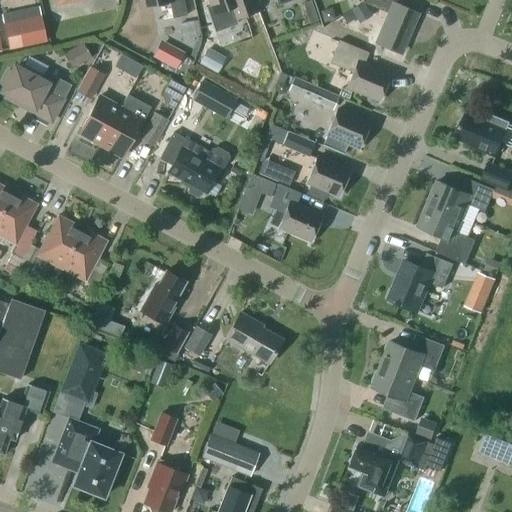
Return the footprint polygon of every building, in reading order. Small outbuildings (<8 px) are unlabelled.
[(140,0),(142,6),(168,1),(172,17),(186,14),(182,0),(140,0)] [(258,11),(254,0),(208,0),(211,5),(207,6),(207,5),(205,6),(214,32),(215,32),(215,31),(237,23),(236,18),(258,11)] [(310,0),(308,0),(302,3),(306,14),(315,10),(310,0)] [(367,0),(390,9),(382,27),(384,28),(377,43),(399,52),(406,37),(408,38),(418,13),(412,10),(416,0),(367,0)] [(351,9),(356,18),(368,10),(363,2),(351,9)] [(332,6),(320,10),(324,21),(335,18),(332,6)] [(48,43),(42,16),(4,23),(10,51),(48,43)] [(334,19),(332,35),(349,39),(352,23),(334,19)] [(196,35),(194,22),(180,24),(182,38),(196,35)] [(161,39),(152,56),(177,69),(186,52),(161,39)] [(84,40),(65,52),(73,68),(92,56),(84,40)] [(364,64),(369,53),(341,41),(331,63),(353,73),(347,87),(379,100),(390,74),(364,64)] [(208,48),(199,63),(217,73),(226,58),(208,48)] [(121,53),(115,65),(135,76),(142,64),(121,53)] [(8,70),(0,84),(4,86),(2,90),(6,92),(4,96),(16,103),(18,99),(32,106),(29,110),(50,121),(61,99),(69,85),(49,74),(45,83),(41,82),(44,78),(40,76),(22,66),(20,65),(18,69),(14,67),(12,72),(8,70)] [(105,74),(90,66),(76,91),(80,93),(85,96),(91,99),(105,74)] [(289,90),(299,94),(333,108),(339,95),(294,77),(289,90)] [(192,99),(225,117),(236,97),(203,79),(192,99)] [(276,82),(275,89),(277,93),(284,93),(287,87),(284,82),(276,82)] [(120,107),(98,95),(78,133),(100,144),(120,107)] [(100,144),(121,156),(148,106),(127,95),(120,107),(100,144)] [(349,144),(359,148),(370,122),(338,109),(327,135),(322,145),(344,154),(349,144)] [(154,146),(168,119),(154,112),(140,139),(154,146)] [(465,114),(456,138),(470,144),(469,145),(496,156),(507,130),(507,129),(509,122),(505,120),(487,113),(485,120),(481,118),(480,120),(465,114)] [(270,124),(264,138),(265,138),(271,141),(282,145),(288,131),(270,124)] [(282,145),(308,156),(314,142),(288,131),(282,145)] [(172,163),(167,172),(190,184),(188,188),(188,191),(197,196),(200,194),(202,191),(204,192),(218,168),(223,166),(228,157),(226,152),(216,146),(212,148),(210,152),(173,132),(160,156),(172,163)] [(311,185),(307,194),(323,200),(323,199),(326,198),(329,192),(339,197),(350,171),(317,157),(306,183),(311,185)] [(258,173),(273,179),(279,165),(263,159),(258,173)] [(511,177),(511,171),(489,162),(482,178),(508,188),(511,177)] [(252,173),(246,186),(261,192),(271,196),(276,182),(252,173)] [(485,210),(493,188),(467,177),(461,190),(437,180),(428,203),(461,216),(467,202),(485,210)] [(270,205),(270,206),(285,212),(278,227),(311,240),(322,214),(297,204),(301,192),(279,183),(270,205)] [(0,214),(10,195),(1,190),(3,186),(0,184),(0,214)] [(19,199),(10,195),(0,214),(0,235),(15,244),(36,204),(21,196),(19,199)] [(455,231),(461,216),(428,203),(418,225),(442,235),(436,250),(465,262),(474,239),(455,231)] [(36,255),(60,267),(79,231),(71,226),(73,223),(57,215),(40,248),(29,243),(22,257),(23,257),(32,262),(36,255)] [(89,236),(79,231),(60,267),(85,280),(106,240),(91,232),(89,236)] [(17,267),(23,257),(13,252),(8,262),(17,267)] [(404,259),(389,297),(418,309),(430,281),(443,286),(453,263),(428,253),(422,267),(404,259)] [(32,262),(23,257),(17,267),(26,272),(32,262)] [(489,257),(484,269),(496,274),(501,262),(489,257)] [(154,283),(139,310),(164,324),(179,297),(177,295),(185,281),(165,270),(157,284),(154,283)] [(479,272),(472,289),(488,296),(496,279),(479,272)] [(95,299),(100,288),(90,283),(85,293),(95,299)] [(0,370),(21,378),(44,310),(12,299),(10,304),(0,300),(0,370)] [(262,326),(264,323),(242,311),(226,338),(270,362),(283,338),(262,326)] [(109,320),(104,332),(120,338),(124,326),(109,320)] [(161,345),(177,354),(189,332),(173,323),(161,345)] [(187,347),(200,354),(212,333),(199,326),(187,347)] [(414,351),(389,342),(381,363),(415,376),(420,363),(435,369),(444,346),(420,336),(414,351)] [(64,388),(86,397),(103,354),(80,345),(64,388)] [(162,386),(171,363),(159,358),(150,381),(162,386)] [(409,391),(415,376),(381,363),(371,388),(396,397),(391,410),(415,420),(424,397),(409,391)] [(214,382),(204,391),(211,400),(222,392),(214,382)] [(41,413),(49,391),(28,383),(20,403),(2,397),(0,403),(0,451),(4,453),(9,437),(15,439),(25,407),(41,413)] [(166,444),(176,417),(161,412),(151,438),(166,444)] [(438,422),(422,416),(415,432),(431,438),(438,422)] [(69,417),(51,462),(78,472),(73,484),(104,496),(121,452),(115,450),(117,445),(100,439),(99,443),(92,441),(97,428),(69,417)] [(259,452),(212,433),(203,455),(249,475),(259,452)] [(359,443),(351,465),(364,470),(358,485),(386,496),(399,460),(426,470),(428,464),(442,470),(453,442),(437,436),(435,443),(408,433),(407,436),(404,434),(377,446),(376,450),(359,443)] [(511,441),(482,433),(477,454),(511,462),(511,441)] [(175,507),(173,503),(179,490),(181,490),(187,474),(157,462),(151,479),(153,479),(144,502),(148,504),(151,511),(154,511),(162,511),(166,511),(169,511),(170,511),(172,508),(175,507)] [(251,489),(253,484),(231,475),(217,511),(251,511),(258,496),(256,491),(251,489)] [(358,499),(343,493),(339,504),(354,510),(358,499)]
